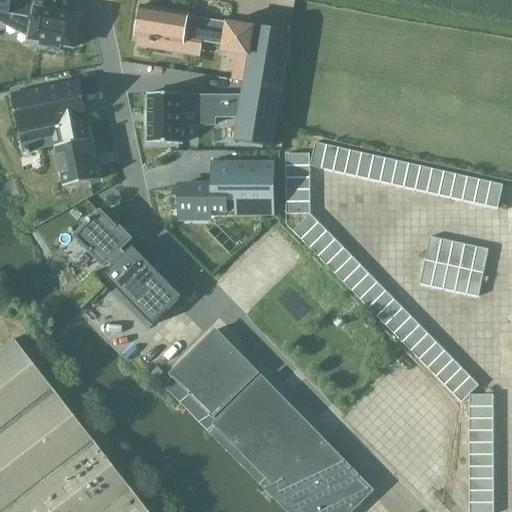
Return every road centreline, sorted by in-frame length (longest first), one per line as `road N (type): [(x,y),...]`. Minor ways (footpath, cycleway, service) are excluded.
road 1 (residential): [(411,511),(146,221),(96,0)]
road 2 (unknown): [(511,311),(481,268),(340,187)]
